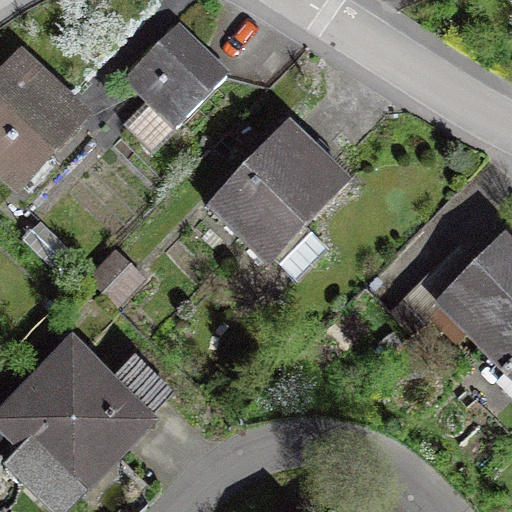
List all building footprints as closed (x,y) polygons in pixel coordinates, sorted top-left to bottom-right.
[(152,104),(127,130),(151,154),(222,81),(173,34),(128,80),(152,104)] [(24,68),(0,91),(0,178),(14,192),(81,127),(24,68)] [(289,132),(214,209),(208,216),(265,271),(276,261),(295,280),(326,248),(306,230),(346,188),(289,132)] [(495,385),(511,402),(511,254),(509,251),(443,315),(503,377),(495,385)] [(68,352),(1,424),(76,493),(142,421),(68,352)]
